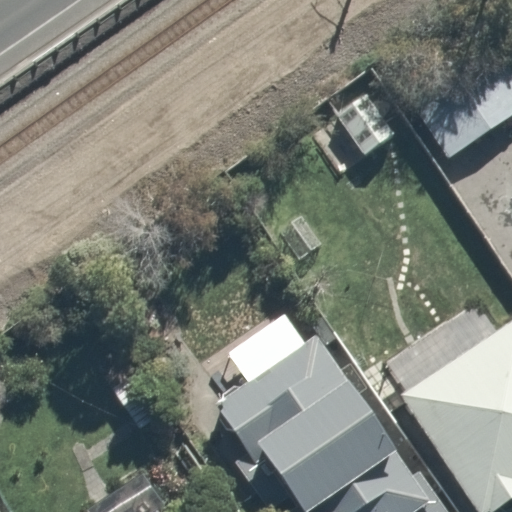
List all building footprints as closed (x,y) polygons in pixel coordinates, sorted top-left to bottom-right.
[(416,110),(440,153),(511,112),(511,96),(496,66),(416,110)] [(364,82),(328,111),(365,158),(402,129),(364,82)] [(511,321),(399,393),(474,511),(494,511),(511,501),(511,321)] [(442,511),(319,332),(211,406),(241,451),(252,443),(298,511),(442,511)] [(137,360),(105,384),(142,433),(174,409),(137,360)]
